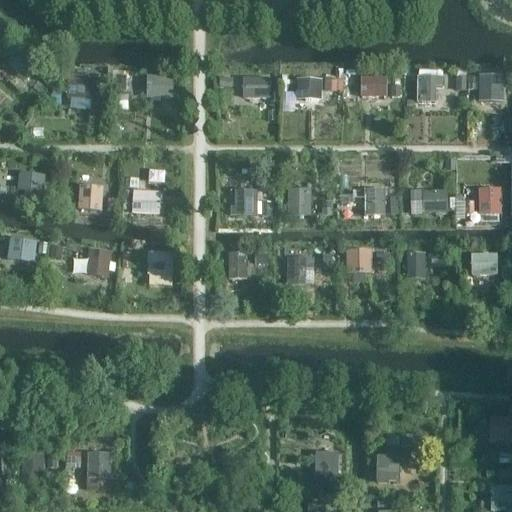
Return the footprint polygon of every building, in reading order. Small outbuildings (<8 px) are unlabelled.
[(92,74),(64,73),(63,91),(92,92),(92,74)] [(447,85),(459,85),(459,93),(474,93),(473,73),(447,73),(447,85)] [(445,86),(446,75),(420,74),(419,102),(457,103),(458,87),(445,86)] [(484,75),(484,107),(505,107),(505,74),(484,75)] [(319,76),(295,77),(296,104),(320,104),(319,76)] [(363,98),(389,98),(390,77),(364,76),(363,98)] [(149,77),(150,100),(176,99),(176,77),(149,77)] [(274,99),(273,77),(222,78),(222,101),(274,99)] [(345,94),(346,80),(327,80),(326,93),(345,94)] [(151,171),(151,183),(168,183),(168,170),(151,171)] [(5,174),(7,202),(36,200),(34,172),(5,174)] [(105,212),(106,182),(81,180),(80,211),(105,212)] [(303,215),(301,187),(283,188),(285,216),(303,215)] [(230,217),(265,216),(264,188),(230,189),(230,217)] [(366,189),(367,215),(389,215),(389,188),(366,189)] [(443,188),(416,190),(417,209),(444,207),(443,188)] [(504,216),(504,188),(482,188),(482,216),(504,216)] [(153,194),(129,196),(131,211),(154,210),(153,194)] [(469,223),(479,206),(463,197),(454,214),(469,223)] [(37,264),(39,241),(12,238),(10,261),(37,264)] [(149,287),(176,286),(176,251),(149,252),(149,287)] [(85,252),(84,281),(111,282),(112,253),(85,252)] [(245,252),(223,253),(224,280),(246,279),(245,252)] [(409,254),(409,281),(428,281),(428,254),(409,254)] [(500,277),(501,254),(474,254),(473,276),(500,277)] [(343,255),(343,272),(369,273),(370,256),(343,255)] [(308,268),(317,268),(317,259),(290,258),(290,283),(307,284),(308,268)] [(511,416),(483,416),(483,439),(511,439),(511,416)] [(389,435),(389,445),(413,445),(413,435),(389,435)] [(319,476),(341,477),(342,453),(320,452),(319,476)] [(47,476),(46,454),(36,454),(36,462),(23,462),(24,477),(47,476)] [(85,456),(86,479),(109,478),(108,455),(85,456)] [(365,456),(365,486),(401,486),(401,456),(365,456)] [(511,485),(493,486),(493,511),(494,511),(511,511),(511,485)] [(304,503),(304,511),(334,511),(334,503),(304,503)]
